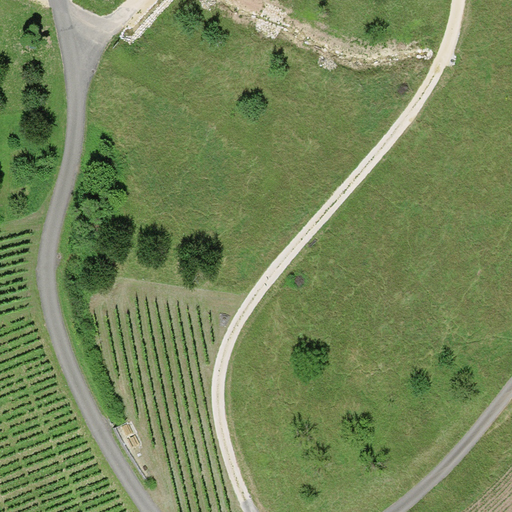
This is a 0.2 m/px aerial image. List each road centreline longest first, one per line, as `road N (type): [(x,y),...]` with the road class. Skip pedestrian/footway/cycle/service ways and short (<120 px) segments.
road 1 (track): [(456,0),(443,51),(397,124),(229,330),(218,364),(217,420),(245,511)]
road 2 (track): [(59,0),(74,100),(45,243),(47,305),(82,401),(153,511)]
road 3 (track): [(396,511),(430,484),(511,386)]
